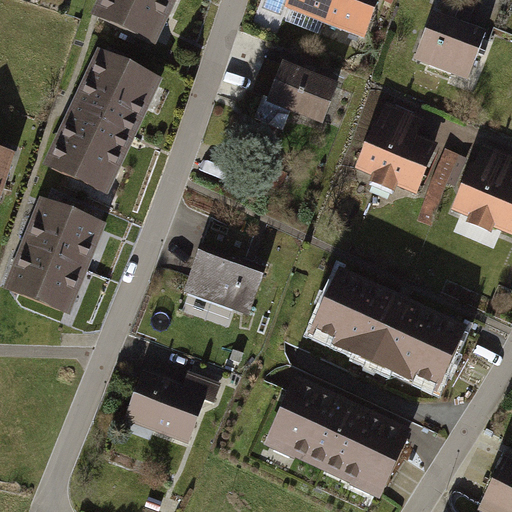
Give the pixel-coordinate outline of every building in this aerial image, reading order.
[(179,0),(105,0),(99,16),(160,43),(179,0)] [(383,0),(291,0),(288,10),(368,41),(383,0)] [(491,30),(436,10),(417,61),(472,81),(491,30)] [(162,75),(101,49),(49,169),(111,195),(162,75)] [(344,82),(285,60),(269,103),(328,125),(344,82)] [(432,120),(384,101),(357,171),(418,195),(438,144),(425,139),(432,120)] [(0,205),(18,151),(0,145),(0,205)] [(511,236),(511,158),(480,145),(453,213),(511,236)] [(460,186),(470,162),(449,154),(429,202),(442,208),(452,182),(460,186)] [(109,222),(44,196),(7,291),(71,316),(109,222)] [(268,271),(201,249),(186,295),(252,317),(268,271)] [(471,325),(341,272),(313,340),(443,393),(471,325)] [(185,385),(147,371),(128,422),(192,446),(208,404),(219,408),(228,383),(191,370),(185,385)] [(414,436),(295,384),(267,448),(385,500),(414,436)] [(511,511),(511,457),(508,456),(482,511),(511,511)]
